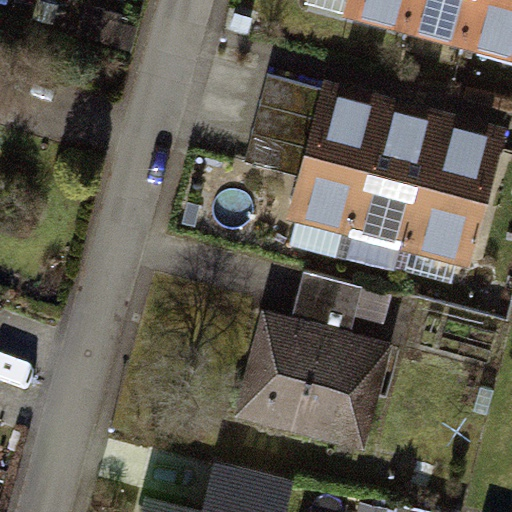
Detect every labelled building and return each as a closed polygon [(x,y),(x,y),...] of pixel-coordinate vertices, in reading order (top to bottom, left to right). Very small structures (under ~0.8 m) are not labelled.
[(426,0),(364,0),(359,23),(419,36),(426,0)] [(489,0),(426,0),(419,36),(479,50),(489,0)] [(511,0),(489,0),(479,50),(511,57),(511,0)] [(392,107),(333,92),(299,229),(358,244),(392,107)] [(451,121),(392,107),(358,244),(416,259),(451,121)] [(509,136),(451,121),(416,259),(475,273),(509,136)] [(240,416),(239,422),(293,434),(341,445),(377,293),(302,276),(293,316),(264,310),(240,416)] [(150,492),(145,511),(293,511),(300,483),(216,464),(207,505),(150,492)] [(465,511),(466,510),(404,496),(400,511),(465,511)]
